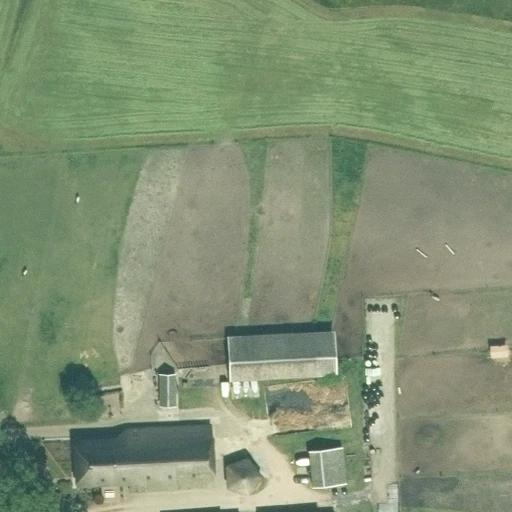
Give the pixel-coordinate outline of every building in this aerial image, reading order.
[(332,332),(312,333),(229,337),(231,379),(334,374),(332,332)] [(160,375),(159,405),(173,405),(173,375),(160,375)] [(279,431),(336,424),(333,394),(275,401),(279,431)] [(459,429),(460,416),(444,415),(443,428),(459,429)] [(75,440),(77,484),(130,481),(130,489),(211,486),(208,427),(119,431),(120,439),(75,440)] [(308,451),(312,486),(312,487),(344,483),(341,448),(308,451)] [(227,465),(226,486),(247,493),(259,475),(246,458),(227,465)]
